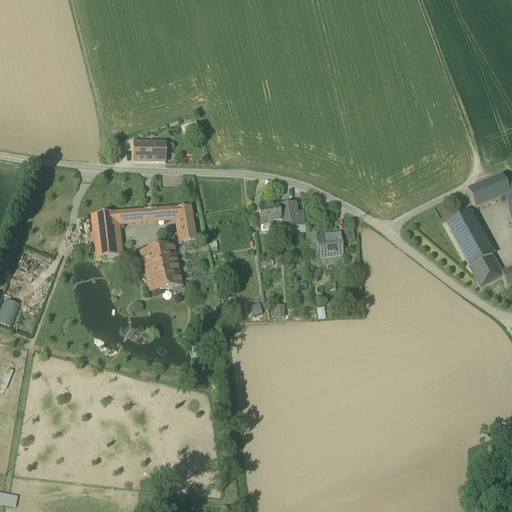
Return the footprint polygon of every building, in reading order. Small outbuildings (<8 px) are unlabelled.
[(196,123),(180,127),(183,137),(198,134),(196,123)] [(133,163),(165,164),(165,145),(133,145),(133,163)] [(504,197),(511,228),(511,181),(505,185),(502,178),(493,182),(484,185),(467,192),(474,210),(504,197)] [(278,207),(282,227),(281,228),(281,231),(299,228),(296,214),(295,204),(278,207)] [(272,229),(281,228),(282,227),(278,207),(258,210),(261,227),(271,225),(272,229)] [(181,244),(183,244),(193,242),(195,242),(190,208),(155,211),(156,221),(177,219),(181,244)] [(146,222),(156,221),(155,211),(145,212),(146,222)] [(116,224),(146,222),(145,212),(114,214),(91,217),(96,261),(120,258),(116,224)] [(299,228),(305,228),(303,213),(296,214),(299,228)] [(445,225),(480,289),(502,277),(501,274),(468,213),(445,225)] [(305,228),(299,228),(281,231),(278,232),(279,238),(305,234),(305,228)] [(352,230),(346,231),(347,243),(354,242),(353,230),(352,230)] [(341,244),(347,243),(346,231),(336,232),(337,237),(340,236),(341,244)] [(316,239),(319,260),(328,259),(328,256),(334,256),(334,258),(343,257),(341,244),(340,236),(337,237),(316,239)] [(195,251),(193,242),(183,244),(185,253),(195,251)] [(148,274),(153,294),(181,287),(172,246),(140,253),(146,275),(148,274)] [(502,277),(507,288),(511,285),(511,269),(501,274),(502,277)] [(0,324),(11,329),(21,307),(5,300),(0,312),(0,324)] [(0,386),(0,388),(6,391),(14,372),(7,369),(0,386)] [(0,493),(0,505),(16,509),(19,498),(0,493)]
